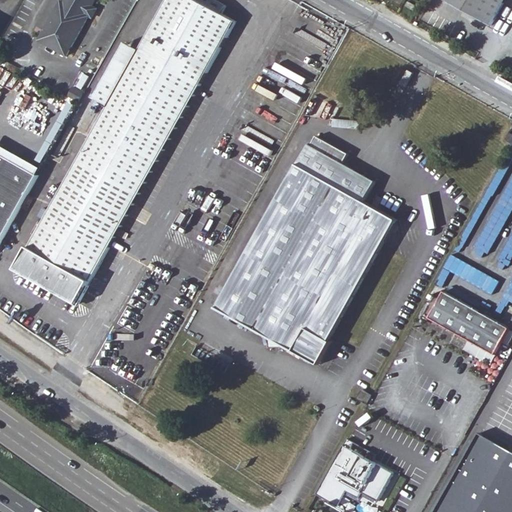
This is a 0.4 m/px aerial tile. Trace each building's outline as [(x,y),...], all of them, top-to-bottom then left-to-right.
[(237,21),(222,13),(198,0),(167,0),(139,50),(127,44),(96,98),(109,106),(18,269),(78,303),(237,21)] [(65,0),(64,3),(61,1),(39,40),(68,56),(89,17),(86,16),(92,6),(95,0),(65,0)] [(198,0),(222,13),(227,4),(219,0),(198,0)] [(444,0),(492,27),(506,0),(444,0)] [(416,5),(408,1),(406,5),(414,10),(416,5)] [(89,17),(93,20),(100,11),(92,6),(86,16),(89,17)] [(389,97),(394,100),(412,71),(406,67),(389,97)] [(72,93),(82,99),(86,92),(77,86),(72,93)] [(313,146),(311,145),(219,308),(271,337),(289,347),(313,361),(325,339),(331,342),(400,221),(366,202),(377,182),(345,164),(351,154),(319,136),(313,146)] [(0,245),(40,174),(0,152),(0,245)] [(432,319),(498,356),(511,329),(446,292),(432,319)] [(289,347),(271,337),(272,349),(289,347)] [(313,361),(321,365),(334,343),(331,342),(325,339),(313,361)] [(359,399),(369,405),(374,396),(364,390),(359,399)] [(437,511),(511,511),(511,450),(482,433),(437,511)] [(357,442),(351,438),(319,494),(341,506),(349,491),(362,498),(365,492),(381,501),(397,473),(354,448),(357,442)]
